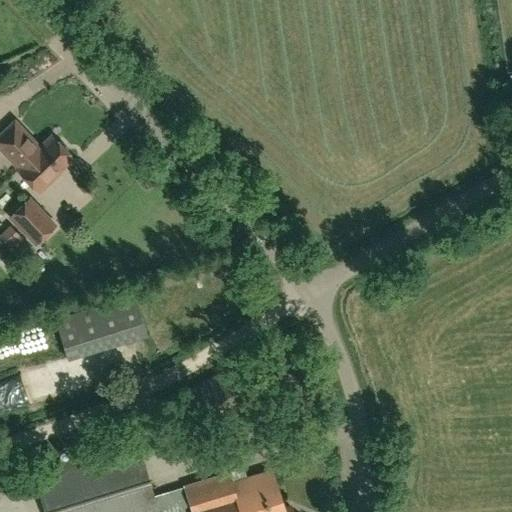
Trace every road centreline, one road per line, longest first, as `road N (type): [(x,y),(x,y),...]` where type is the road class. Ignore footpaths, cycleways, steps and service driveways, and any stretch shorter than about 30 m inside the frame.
road 1 (unclassified): [(312,293),(23,0)]
road 2 (track): [(0,448),(132,397),(312,293)]
road 3 (unclassified): [(312,293),(511,176)]
road 4 (unclassified): [(353,511),(351,378),(312,293)]
